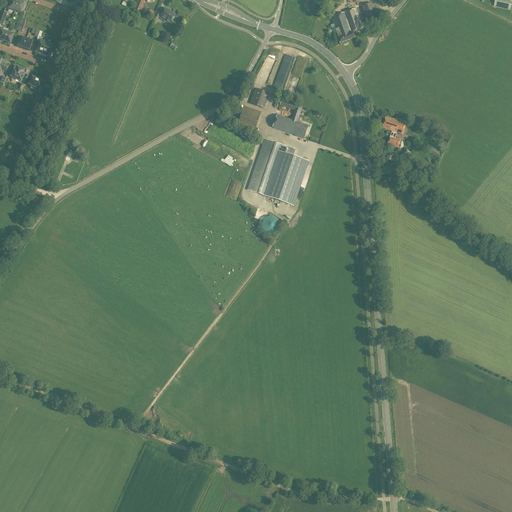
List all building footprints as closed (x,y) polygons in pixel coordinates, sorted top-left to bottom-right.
[(15,10),(18,1),(14,0),(11,0),(9,10),(15,12),(15,10)] [(139,14),(144,1),(143,1),(143,0),(139,0),(134,12),(139,14)] [(320,13),(324,4),(314,0),(313,0),(310,9),(320,13)] [(510,10),(511,3),(508,2),(508,1),(504,0),(495,0),(494,7),(510,10)] [(18,1),(15,10),(18,11),(17,12),(21,14),(24,4),(18,1)] [(367,22),(377,18),(371,3),(361,6),(367,22)] [(170,23),(175,15),(166,8),(159,18),(165,22),(166,20),(170,23)] [(361,23),(356,8),(331,18),(340,43),(355,38),(353,33),(366,28),(364,22),(361,23)] [(8,32),(4,41),(7,42),(6,43),(10,45),(14,35),(8,32)] [(23,49),(27,38),(20,36),(16,47),(23,49)] [(33,41),(27,38),(23,49),(30,51),(33,41)] [(42,56),(46,43),(40,41),(36,52),(39,53),(38,54),(42,56)] [(46,43),(42,56),(46,57),(46,56),(49,57),(53,45),(46,43)] [(6,71),(8,65),(4,64),(5,61),(0,59),(0,70),(1,71),(2,69),(6,71)] [(24,70),(17,67),(16,70),(14,69),(10,76),(11,77),(11,78),(15,80),(15,79),(19,80),(18,81),(21,82),(24,74),(22,74),(24,70)] [(41,93),(43,89),(41,87),(44,82),(32,76),(28,85),(31,86),(30,88),(35,91),(36,89),(38,90),(38,92),(41,93)] [(25,85),(20,83),(16,90),(21,92),(25,85)] [(264,109),(269,93),(255,88),(249,104),(264,109)] [(297,122),(302,107),(281,100),(279,105),(294,110),(291,120),(277,115),(273,127),(304,138),(308,126),(297,122)] [(254,132),(261,112),(243,106),(237,127),(254,132)] [(392,131),(397,133),(402,135),(406,123),(386,117),(382,128),(392,131)] [(397,133),(392,131),(387,145),(398,148),(400,139),(395,138),(397,133)] [(216,154),(220,149),(193,133),(189,139),(191,140),(193,138),(195,139),(194,141),(197,143),(198,142),(202,144),(201,146),(216,154)] [(294,206),(309,161),(293,156),(295,150),(289,148),(287,154),(285,153),(287,147),(264,139),(247,190),(294,206)] [(436,157),(440,153),(432,147),(428,152),(436,157)] [(409,160),(412,153),(404,149),(401,157),(409,160)] [(270,235),(272,234),(273,234),(275,234),(276,233),(277,232),(278,230),(279,229),(279,228),(280,226),(280,225),(279,223),(279,222),(278,220),(277,219),(276,218),(275,218),(273,217),(272,217),(270,217),(269,217),(267,217),(266,218),(265,219),(264,220),(263,221),(262,223),(262,224),(262,226),(262,227),(262,229),(263,230),(264,231),(265,232),(266,233),(267,234),(269,234),(270,235)]
